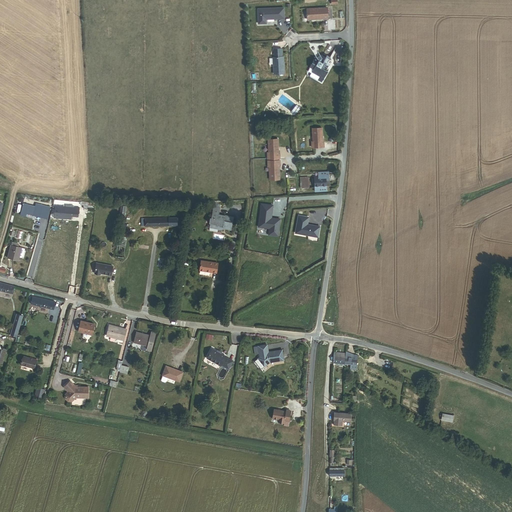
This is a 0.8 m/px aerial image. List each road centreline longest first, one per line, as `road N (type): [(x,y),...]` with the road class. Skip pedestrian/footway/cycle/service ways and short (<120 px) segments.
road 1 (residential): [(349,0),(340,189),(316,337)]
road 2 (unclassified): [(316,337),(169,324),(0,280)]
road 3 (unclassified): [(316,337),(429,363),(511,397)]
road 4 (unclassified): [(302,511),(316,337)]
